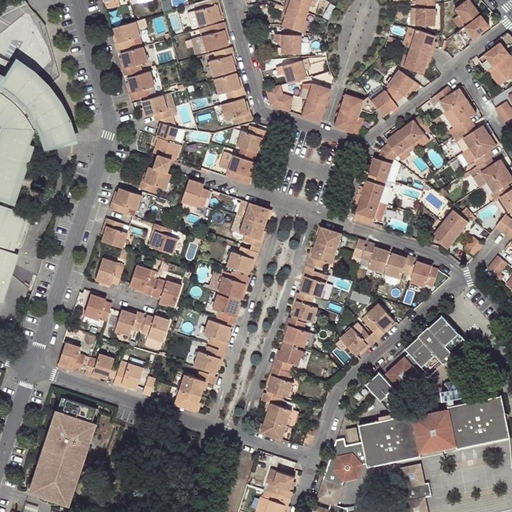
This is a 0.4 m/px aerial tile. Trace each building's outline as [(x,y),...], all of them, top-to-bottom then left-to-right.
[(121,6),(119,0),(114,0),(103,3),(105,10),(121,6)] [(220,4),(218,0),(202,0),(199,1),(201,9),(194,11),(199,25),(217,20),(220,19),(216,5),(220,4)] [(285,0),(284,5),(307,12),(309,5),(310,0),(285,0)] [(419,0),(419,3),(419,6),(416,6),(416,23),(435,24),(436,7),(435,3),(433,0),(419,0)] [(466,0),(455,9),(460,15),(467,24),(480,14),(469,0),(466,0)] [(192,3),(194,11),(201,9),(199,1),(192,3)] [(301,31),(305,20),(307,12),(284,5),(282,12),(285,14),(284,19),(282,25),(301,31)] [(191,27),(199,25),(194,11),(187,13),(191,27)] [(458,30),(465,39),(467,43),(490,26),(480,14),(467,24),(460,29),(458,30)] [(467,24),(460,15),(453,20),(460,29),(467,24)] [(144,18),(135,21),(138,29),(147,26),(144,18)] [(134,21),(114,27),(116,32),(119,43),(114,44),(116,50),(122,49),(135,45),(133,39),(140,37),(138,29),(135,21),(134,21)] [(224,21),(218,23),(206,26),(208,34),(202,36),(206,51),(224,46),(227,45),(226,40),(223,30),(226,29),(224,21)] [(200,28),(202,36),(208,34),(206,26),(200,28)] [(386,41),(401,45),(410,48),(413,40),(417,28),(412,27),(408,26),(403,41),(387,36),(386,41)] [(431,47),(433,42),(436,34),(417,28),(413,40),(410,48),(433,55),(435,48),(431,47)] [(497,45),(479,58),(482,61),(489,71),(511,54),(506,48),(511,43),(511,37),(508,32),(494,42),(497,45)] [(196,54),(206,51),(202,36),(191,39),(196,54)] [(301,53),(300,36),(274,36),(274,43),(281,43),(281,54),(301,53)] [(143,46),(140,37),(133,39),(135,45),(122,49),(123,52),(143,46)] [(123,52),(121,52),(123,58),(125,68),(121,69),(123,75),(128,74),(142,70),(140,64),(147,61),(143,46),(123,52)] [(232,47),(225,49),(213,52),(216,59),(209,61),(213,75),(234,69),(233,65),(230,55),(234,54),(232,47)] [(433,55),(410,48),(408,56),(404,67),(423,73),(425,67),(427,61),(430,62),(433,55)] [(500,86),(511,77),(511,55),(511,54),(489,71),(500,86)] [(0,122),(2,124),(0,129),(0,192),(13,197),(31,140),(36,126),(40,128),(51,131),(66,136),(70,123),(72,115),(70,115),(65,113),(55,95),(42,79),(31,69),(16,59),(16,60),(6,75),(0,71),(0,122)] [(307,59),(301,61),(304,70),(309,69),(307,59)] [(304,70),(301,61),(276,67),(278,75),(285,74),(287,83),(306,78),(304,70)] [(410,87),(413,89),(414,90),(420,84),(398,69),(387,83),(391,86),(403,95),(410,87)] [(156,93),(150,71),(129,76),(128,77),(130,83),(132,92),(128,93),(130,100),(135,99),(156,93)] [(237,78),(236,72),(214,79),(219,94),(225,92),(227,98),(239,95),(245,93),(244,88),(240,89),(237,78)] [(308,100),(313,84),(305,81),(300,98),(301,98),(308,100)] [(326,105),(331,89),(313,84),(308,100),(326,105)] [(436,102),(439,100),(446,110),(451,107),(466,97),(459,87),(452,91),(447,84),(432,96),(436,102)] [(265,89),(267,97),(282,93),(279,85),(266,89),(265,89)] [(383,115),(391,109),(396,104),(394,102),(403,95),(391,86),(389,88),(386,91),(384,89),(371,99),(378,108),(383,115)] [(406,97),(413,89),(410,87),(403,95),(406,97)] [(286,94),(282,93),(267,97),(269,105),(281,109),(286,94)] [(144,108),(147,115),(154,113),(154,112),(161,116),(163,117),(164,118),(172,115),(170,110),(168,110),(163,94),(142,100),(144,108)] [(294,97),(286,94),(281,109),(289,111),(294,97)] [(360,109),(372,112),(378,108),(371,99),(368,95),(363,99),(345,94),(341,108),(359,114),(360,109)] [(432,96),(427,99),(438,115),(443,112),(446,110),(439,100),(436,102),(432,96)] [(460,121),(453,126),(457,132),(469,125),(465,119),(469,116),(476,112),(466,97),(451,107),(460,121)] [(243,98),(240,99),(221,104),(226,119),(233,117),(235,123),(252,119),(250,112),(247,113),(245,105),(243,98)] [(308,100),(301,98),(296,114),(303,116),(308,100)] [(303,116),(320,122),(326,105),(308,100),(303,116)] [(497,109),(497,110),(501,117),(511,109),(511,106),(508,102),(497,109)] [(443,112),(453,126),(460,121),(451,107),(446,110),(443,112)] [(363,117),(358,116),(340,109),(335,127),(358,134),(363,117)] [(505,123),(511,118),(511,109),(501,117),(505,123)] [(400,129),(412,145),(425,134),(422,131),(429,127),(426,123),(419,114),(400,129)] [(177,127),(161,121),(157,135),(159,136),(157,144),(155,151),(159,152),(172,157),(176,158),(180,143),(174,141),(177,127)] [(473,130),(477,127),(473,122),(469,125),(473,130)] [(73,136),(70,123),(66,136),(51,131),(54,141),(73,136)] [(490,135),(483,124),(477,127),(473,130),(469,125),(457,132),(461,139),(465,137),(471,146),(490,135)] [(257,151),(258,147),(262,137),(265,138),(267,131),(250,125),(248,131),(243,129),(237,144),(257,151)] [(380,148),(394,158),(399,155),(412,145),(400,129),(387,138),(388,140),(380,148)] [(456,142),(461,139),(457,132),(453,135),(452,135),(456,142)] [(430,141),(425,134),(412,145),(415,149),(420,145),(421,148),(430,141)] [(477,167),(481,164),(488,160),(491,158),(487,152),(491,149),(497,146),(490,135),(471,146),(477,155),(473,160),(477,167)] [(415,149),(412,145),(399,155),(404,161),(411,155),(409,154),(415,149)] [(467,163),(473,160),(477,155),(471,146),(461,153),(467,163)] [(387,178),(393,163),(394,158),(380,148),(377,157),(374,156),(369,172),(384,177),(387,178)] [(169,165),(172,157),(159,152),(156,161),(154,167),(167,171),(169,165)] [(232,156),(251,167),(252,161),(253,160),(232,152),(232,156)] [(231,161),(228,169),(234,171),(232,177),(250,183),(252,176),(249,175),(251,167),(232,156),(231,161)] [(219,166),(228,169),(231,161),(222,158),(219,166)] [(393,163),(387,178),(392,180),(395,181),(401,163),(394,158),(393,163)] [(508,170),(502,160),(495,164),(492,166),(488,160),(481,164),(477,167),(475,168),(479,175),(482,173),(488,183),(508,170)] [(166,188),(171,173),(167,171),(154,167),(149,166),(144,181),(141,180),(139,187),(157,192),(159,186),(166,188)] [(508,193),(505,187),(508,185),(511,181),(511,175),(508,170),(488,183),(494,193),(491,195),(495,201),(501,198),(508,193)] [(364,186),(361,195),(379,201),(385,185),(381,184),(384,177),(369,172),(364,186)] [(379,201),(386,203),(391,187),(390,187),(392,180),(387,178),(384,177),(381,184),(385,185),(379,201)] [(204,183),(189,178),(182,199),(198,205),(199,204),(204,206),(208,193),(209,188),(204,186),(204,183)] [(127,189),(119,187),(118,193),(116,198),(123,200),(127,189)] [(123,200),(122,212),(128,214),(129,207),(135,208),(140,194),(137,192),(127,189),(123,200)] [(208,205),(216,207),(220,192),(213,190),(212,194),(208,205)] [(508,193),(501,198),(511,213),(511,212),(511,190),(511,191),(508,193)] [(361,195),(358,204),(354,219),(369,223),(371,217),(374,218),(381,220),(386,203),(379,201),(361,195)] [(122,212),(123,200),(116,198),(114,203),(111,202),(109,208),(122,212)] [(244,216),(265,223),(267,217),(270,208),(242,199),(237,214),(244,216)] [(0,200),(0,231),(1,232),(11,204),(0,200)] [(0,231),(0,242),(11,246),(14,237),(19,239),(20,239),(29,210),(11,204),(1,232),(0,231)] [(469,223),(455,209),(444,223),(459,236),(469,223)] [(261,238),(263,230),(265,223),(244,216),(240,232),(246,234),(244,240),(251,243),(260,246),(263,238),(261,238)] [(502,232),(511,220),(506,216),(496,228),(502,232)] [(106,227),(104,235),(101,240),(117,246),(120,223),(106,218),(103,226),(106,227)] [(511,230),(511,220),(502,232),(507,236),(511,230)] [(117,246),(122,247),(127,233),(121,230),(123,223),(120,223),(117,246)] [(170,235),(172,229),(155,223),(153,230),(155,231),(151,246),(171,252),(176,238),(170,235)] [(459,236),(444,223),(434,235),(449,247),(459,236)] [(343,233),(323,226),(319,236),(318,241),(338,247),(343,233)] [(16,248),(19,239),(14,237),(11,246),(10,251),(5,265),(11,267),(1,296),(5,298),(21,250),(16,248)] [(475,237),(470,244),(479,252),(484,246),(483,245),(475,237)] [(365,241),(358,239),(354,253),(353,255),(360,258),(364,245),(365,241)] [(309,255),(307,262),(316,265),(324,268),(327,261),(333,262),(338,247),(318,241),(316,247),(313,256),(309,255)] [(11,246),(0,242),(0,247),(10,251),(11,246)] [(370,262),(368,268),(383,273),(389,254),(389,251),(383,250),(375,247),(375,244),(369,242),(368,246),(363,260),(370,262)] [(479,252),(470,244),(465,250),(473,257),(474,258),(479,252)] [(259,252),(249,249),(242,246),(239,253),(232,250),(227,266),(235,268),(239,270),(249,273),(251,266),(254,257),(256,258),(259,252)] [(11,267),(5,265),(10,251),(0,247),(0,296),(1,296),(11,267)] [(409,258),(400,256),(392,253),(386,274),(401,279),(403,272),(410,274),(415,258),(409,256),(409,258)] [(499,257),(509,265),(511,260),(503,253),(499,257)] [(498,256),(493,263),(504,271),(509,265),(499,257),(498,256)] [(102,259),(95,279),(100,280),(109,283),(113,283),(115,262),(102,259)] [(434,286),(440,268),(433,266),(423,263),(418,261),(417,266),(412,282),(426,286),(427,283),(434,286)] [(118,265),(119,263),(115,262),(113,283),(118,284),(120,279),(124,268),(118,265)] [(501,274),(504,271),(493,263),(488,268),(498,277),(497,280),(500,284),(506,277),(501,274)] [(129,289),(151,295),(156,278),(149,276),(151,269),(137,265),(131,283),(129,289)] [(319,280),(321,273),(314,271),(305,268),(303,274),(306,275),(300,290),(308,293),(322,297),(326,282),(319,280)] [(238,273),(234,271),(233,271),(231,278),(223,275),(219,290),(230,294),(241,298),(245,282),(248,283),(250,276),(248,276),(238,273)] [(160,298),(160,299),(168,303),(174,304),(181,284),(167,280),(166,281),(159,279),(154,296),(160,298)] [(110,302),(104,301),(105,299),(105,298),(97,295),(90,293),(83,316),(97,320),(98,320),(99,318),(105,320),(110,302)] [(307,296),(299,293),(297,293),(294,300),(297,301),(294,309),(293,315),(302,318),(313,322),(318,308),(311,306),(313,298),(307,296)] [(238,307),(239,302),(229,298),(218,294),(213,309),(220,312),(218,318),(224,320),(235,323),(237,317),(234,316),(238,307)] [(383,331),(389,325),(394,320),(381,306),(369,316),(373,321),(368,326),(380,338),(385,333),(383,331)] [(121,307),(120,310),(135,315),(136,311),(121,307)] [(129,334),(131,328),(138,331),(144,314),(136,311),(135,315),(120,310),(120,312),(115,330),(129,334)] [(142,332),(148,334),(148,335),(162,340),(169,321),(163,319),(155,316),(154,317),(147,315),(142,332)] [(404,392),(422,376),(417,370),(421,366),(426,372),(439,360),(444,365),(454,355),(450,351),(463,338),(442,315),(404,348),(408,352),(385,372),(404,392)] [(97,320),(83,316),(82,321),(95,326),(97,320)] [(300,321),(291,319),(288,318),(286,325),(290,326),(287,334),(284,340),(295,344),(305,347),(309,332),(303,330),(306,323),(300,321)] [(228,342),(226,341),(231,328),(223,325),(209,320),(204,334),(211,337),(209,343),(218,346),(226,349),(228,342)] [(224,320),(223,325),(231,328),(233,328),(235,323),(224,320)] [(392,327),(389,325),(383,331),(385,333),(392,327)] [(357,355),(362,351),(368,345),(370,347),(376,342),(363,329),(358,333),(353,328),(341,338),(357,355)] [(160,347),(162,340),(148,335),(145,342),(160,347)] [(57,363),(64,365),(73,368),(72,370),(78,372),(80,368),(84,357),(84,356),(78,354),(80,347),(64,342),(61,352),(57,363)] [(294,348),(283,345),(281,351),(278,360),(275,359),(273,365),(281,368),(290,371),(292,365),(298,366),(303,352),(294,348)] [(225,353),(216,350),(208,347),(205,354),(198,352),(193,365),(207,370),(216,372),(217,367),(220,359),(223,360),(225,353)] [(113,358),(111,357),(99,353),(96,359),(89,358),(85,369),(84,374),(91,376),(92,374),(100,376),(106,378),(111,365),(113,358)] [(127,363),(125,368),(119,366),(115,379),(113,384),(120,386),(122,383),(130,386),(136,388),(137,386),(142,368),(127,363)] [(421,366),(417,370),(422,376),(426,372),(421,366)] [(289,374),(280,371),(272,368),(269,375),(272,376),(269,385),(267,391),(275,393),(288,397),(292,383),(287,381),(289,374)] [(391,391),(394,388),(378,371),(364,384),(387,408),(398,399),(391,391)] [(199,396),(201,390),(204,381),(207,382),(215,384),(217,378),(214,377),(205,374),(199,372),(197,379),(184,375),(179,389),(199,396)] [(142,393),(149,396),(154,381),(155,379),(148,376),(144,388),(142,393)] [(454,383),(445,385),(441,393),(443,402),(461,399),(459,389),(454,383)] [(394,388),(391,391),(398,399),(401,402),(404,399),(394,388)] [(194,411),(197,403),(199,396),(179,389),(174,404),(194,411)] [(271,404),(268,412),(266,418),(287,425),(292,410),(278,406),(280,399),(274,397),(266,395),(263,394),(261,401),(268,403),(271,404)] [(457,449),(511,438),(507,419),(504,419),(498,395),(448,405),(449,409),(456,446),(457,449)] [(498,395),(504,419),(507,419),(501,395),(498,395)] [(62,396),(30,489),(67,502),(98,408),(62,396)] [(420,454),(456,446),(449,409),(413,416),(415,427),(420,454)] [(400,421),(409,428),(415,427),(413,416),(412,413),(392,417),(393,422),(400,421)] [(366,441),(363,442),(345,445),(344,438),(336,439),(316,499),(330,504),(337,506),(343,486),(341,485),(343,481),(357,479),(362,464),(367,464),(368,468),(420,457),(420,454),(415,427),(409,428),(400,421),(393,422),(392,417),(363,423),(366,441)] [(266,418),(264,425),(261,433),(263,433),(282,440),(287,425),(266,418)] [(310,425),(308,432),(304,443),(312,445),(317,428),(310,425)] [(348,442),(358,440),(356,426),(345,428),(348,442)] [(400,469),(404,488),(407,488),(410,500),(404,501),(406,511),(427,511),(425,498),(431,496),(429,483),(424,484),(421,464),(400,469)] [(274,485),(279,470),(272,468),(267,483),(270,484),(274,485)] [(270,484),(268,490),(269,490),(277,493),(291,497),(293,490),(291,490),(291,489),(295,476),(279,470),(274,485),(270,484)] [(284,511),(286,504),(289,505),(291,497),(277,493),(269,490),(268,490),(266,496),(271,498),(265,511),(284,511)] [(265,511),(271,498),(266,496),(261,494),(255,511),(265,511)] [(22,511),(35,511),(38,506),(26,502),(22,511)]
